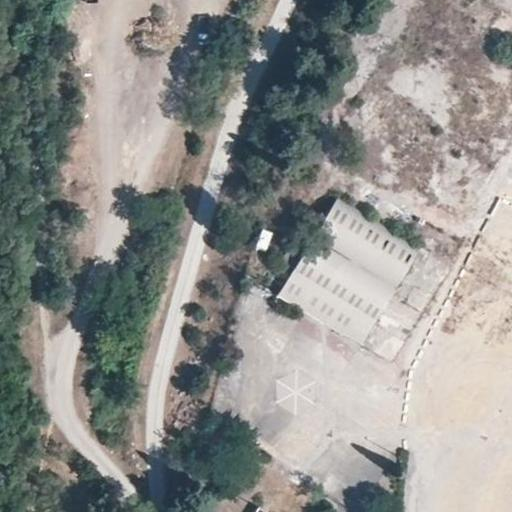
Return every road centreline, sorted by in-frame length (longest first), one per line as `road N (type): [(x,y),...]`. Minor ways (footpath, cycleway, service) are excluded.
road 1 (track): [(147,511),(63,426),(56,370),(106,266),(190,0)]
road 2 (unclassified): [(287,0),(215,181),(158,391),(159,511)]
